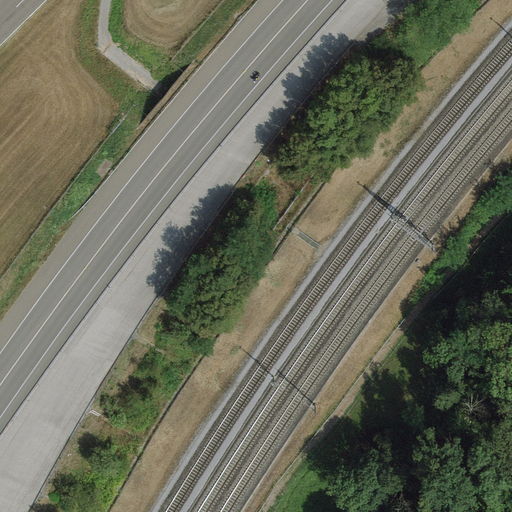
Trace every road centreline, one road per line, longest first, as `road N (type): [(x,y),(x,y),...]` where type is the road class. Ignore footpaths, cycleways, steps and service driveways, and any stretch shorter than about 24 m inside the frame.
road 1 (trunk): [(0,384),(148,185),(306,0)]
road 2 (track): [(511,3),(286,238)]
road 3 (track): [(104,0),(105,48),(264,178),(282,207),(286,238)]
road 4 (track): [(286,238),(136,511)]
